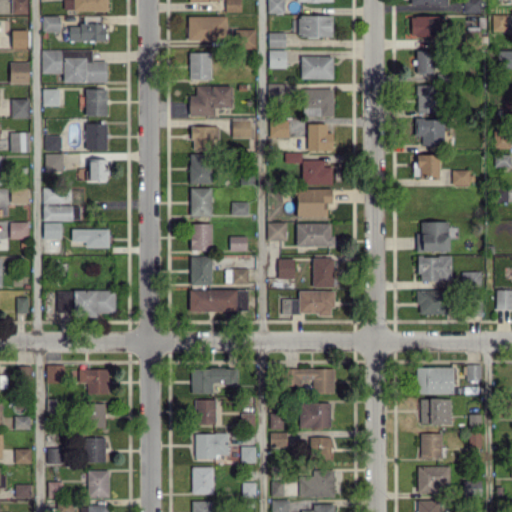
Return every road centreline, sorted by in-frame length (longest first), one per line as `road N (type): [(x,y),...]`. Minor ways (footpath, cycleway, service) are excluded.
road 1 (residential): [(370,0),(374,511)]
road 2 (residential): [(146,0),(148,511)]
road 3 (residential): [(511,339),(0,340)]
